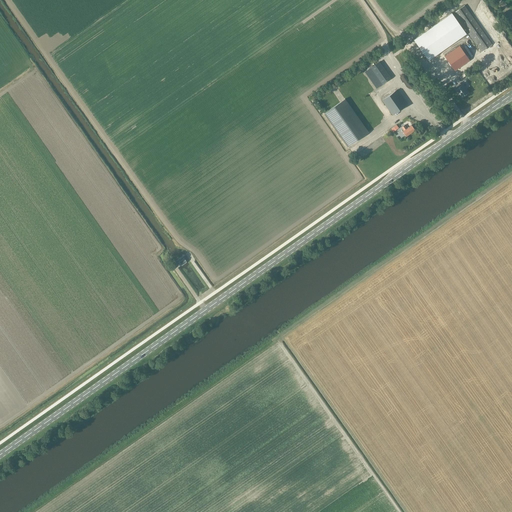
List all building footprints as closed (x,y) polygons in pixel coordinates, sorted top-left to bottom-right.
[(482,52),(492,45),(464,5),(454,12),(482,52)] [(452,14),(414,40),(429,61),(467,34),(452,14)] [(455,71),(469,60),(459,46),(444,56),(455,71)] [(365,72),(377,88),(391,78),(379,62),(365,72)] [(461,97),(467,93),(462,85),(460,86),(458,84),(454,87),(456,89),(461,97)] [(392,115),(407,105),(397,90),(382,100),(392,115)] [(348,147),(368,132),(345,99),(324,114),(348,147)] [(406,136),(415,130),(411,125),(407,129),(404,125),(402,127),(404,131),(403,132),(406,136)]
